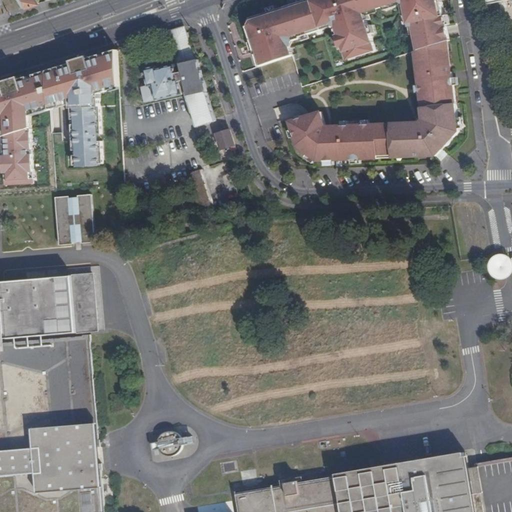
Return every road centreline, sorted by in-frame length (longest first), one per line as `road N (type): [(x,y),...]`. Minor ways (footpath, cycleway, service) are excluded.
road 1 (unclassified): [(204,0),(247,143),(289,190),(499,187)]
road 2 (unknown): [(125,26),(131,118),(143,124),(179,116),(187,131),(185,153),(131,175)]
road 3 (primary): [(73,43),(203,0)]
road 4 (primary): [(123,0),(0,44)]
road 5 (unclassified): [(462,0),(491,122)]
